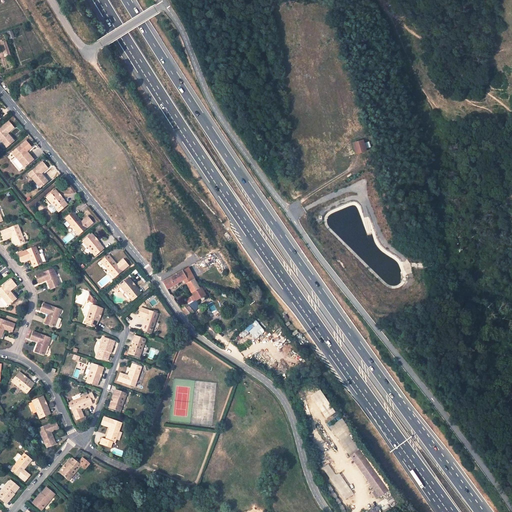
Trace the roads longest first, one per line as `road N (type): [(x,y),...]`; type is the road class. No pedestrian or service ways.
road 1 (motorway): [(479,511),(125,0)]
road 2 (unclassified): [(511,508),(227,127),(165,2)]
road 3 (motorway): [(100,0),(401,443)]
road 4 (residential): [(187,325),(0,92)]
road 5 (track): [(157,286),(156,244),(131,160),(133,121),(87,51)]
road 6 (unclassified): [(326,511),(279,394),(187,325)]
road 7 (track): [(283,207),(352,163),(320,88)]
road 8 (unclassified): [(165,2),(87,51),(50,0)]
road 9 (residential): [(126,329),(87,443)]
road 10 (residential): [(0,244),(32,296),(16,353)]
